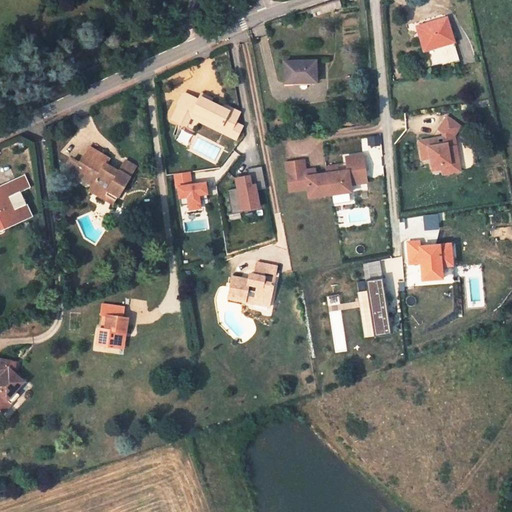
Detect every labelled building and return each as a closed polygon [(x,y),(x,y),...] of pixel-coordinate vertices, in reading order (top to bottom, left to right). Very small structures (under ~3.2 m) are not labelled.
[(454,40),(447,18),(417,27),(424,50),(454,40)] [(430,68),(459,58),(455,44),(425,54),(430,68)] [(317,82),(316,60),(284,61),(285,82),(317,82)] [(198,96),(182,88),(174,105),(181,109),(183,105),(190,109),(191,107),(220,121),(218,124),(235,132),(240,122),(234,119),(235,117),(230,114),(233,107),(229,105),(227,108),(220,104),(210,99),(212,95),(200,90),(198,96)] [(190,109),(183,105),(181,109),(174,105),(170,114),(184,121),(188,113),(190,109)] [(220,121),(191,107),(190,109),(188,113),(233,136),(235,132),(218,124),(220,121)] [(239,110),(233,107),(230,114),(235,117),(239,110)] [(443,136),(418,140),(421,159),(429,157),(431,169),(441,168),(442,172),(459,170),(453,134),(459,125),(446,116),(437,128),(442,131),(443,136)] [(107,160),(87,147),(78,163),(72,159),(63,172),(75,180),(77,177),(90,185),(89,187),(104,197),(107,192),(115,198),(128,179),(134,169),(123,162),(117,172),(114,176),(101,168),(107,160)] [(304,160),(286,162),(290,191),(307,189),(308,197),(351,192),(350,184),(367,182),(363,155),(346,157),(348,170),(338,172),(337,166),(326,167),(327,173),(316,175),(315,169),(305,170),(304,160)] [(238,188),(227,190),(232,214),(243,212),(242,209),(259,206),(256,190),(266,188),(262,166),(248,168),(249,175),(236,178),(238,188)] [(190,172),(175,173),(176,187),(178,187),(180,205),(189,204),(189,209),(200,208),(199,199),(207,198),(205,182),(196,183),(197,186),(193,186),(193,184),(191,184),(190,172)] [(0,185),(0,231),(0,232),(1,232),(2,232),(2,231),(3,231),(4,231),(4,230),(5,229),(5,228),(5,227),(5,226),(5,225),(18,219),(3,184),(0,185)] [(110,206),(115,198),(107,192),(104,197),(89,187),(86,192),(110,206)] [(442,268),(453,267),(452,243),(420,245),(419,240),(406,240),(407,266),(419,265),(420,282),(443,281),(442,268)] [(275,275),(277,266),(256,263),(254,275),(253,281),(232,277),(227,304),(245,307),(245,305),(254,306),(256,300),(270,302),(273,284),(264,283),(265,274),(275,275)] [(367,291),(362,291),(367,337),(388,334),(382,279),(366,280),(367,291)] [(256,300),(254,306),(269,309),(270,302),(256,300)] [(126,335),(128,320),(122,319),(124,310),(103,307),(101,316),(107,317),(105,331),(99,330),(97,347),(118,349),(120,334),(126,335)] [(124,350),(126,335),(120,334),(118,349),(124,350)] [(14,393),(23,383),(15,376),(13,378),(11,376),(13,374),(16,364),(0,360),(0,411),(2,413),(9,405),(6,402),(8,401),(14,393)] [(9,405),(17,396),(14,393),(8,401),(6,402),(9,405)]
